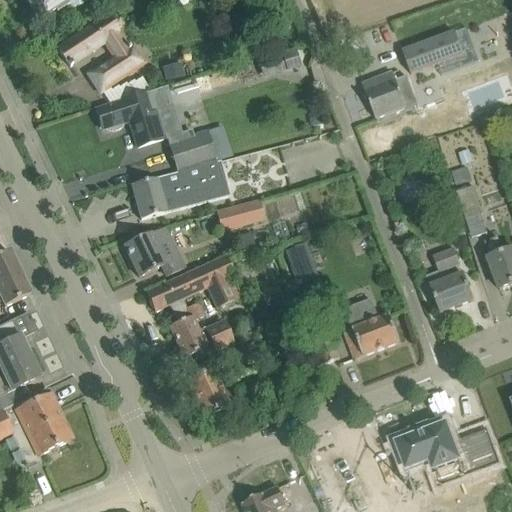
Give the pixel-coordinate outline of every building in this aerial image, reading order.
[(25,0),(39,21),(55,11),(57,13),(69,5),(74,8),(78,8),(83,6),(86,3),(87,0),(25,0)] [(273,16),(277,28),(296,21),(292,10),(273,16)] [(114,59),(88,76),(100,94),(145,65),(133,47),(130,49),(129,48),(128,49),(109,21),(95,28),(94,27),(58,50),(70,69),(72,67),(71,66),(104,45),(114,59)] [(403,53),(411,76),(464,57),(455,34),(403,53)] [(258,62),(264,80),(300,70),(295,51),(258,62)] [(163,69),(166,82),(184,78),(181,64),(163,69)] [(362,86),(376,121),(406,109),(393,74),(362,86)] [(96,112),(102,131),(129,123),(138,149),(157,143),(167,140),(158,113),(174,108),(168,87),(152,93),(141,95),(122,102),(123,103),(96,112)] [(316,114),(311,120),(311,127),(323,127),(323,114),(316,114)] [(207,130),(169,142),(177,175),(216,164),(207,130)] [(469,152),(459,156),(463,167),(473,164),(469,152)] [(132,187),(141,222),(230,199),(221,164),(216,164),(177,175),(170,177),(132,187)] [(475,188),(457,194),(466,222),(484,216),(475,188)] [(259,203),(226,212),(231,231),(264,222),(259,203)] [(449,226),(455,241),(467,237),(460,221),(449,226)] [(124,248),(139,279),(162,268),(167,278),(184,270),(164,230),(160,231),(151,236),(150,235),(142,240),(124,248)] [(488,261),(493,274),(500,292),(511,287),(511,252),(504,255),(498,240),(485,244),(491,260),(488,261)] [(307,244),(285,253),(295,281),(318,273),(307,244)] [(434,259),(439,274),(427,278),(441,315),(474,302),(464,276),(452,281),(448,271),(461,267),(455,251),(434,259)] [(0,299),(4,309),(30,297),(9,254),(0,258),(0,299)] [(177,326),(170,329),(184,361),(193,357),(195,361),(233,344),(224,323),(205,332),(204,330),(197,333),(193,323),(203,318),(197,306),(185,311),(181,302),(207,290),(217,311),(241,300),(232,279),(234,278),(226,259),(146,295),(154,314),(169,307),(177,326)] [(391,318),(380,322),(372,301),(345,312),(353,332),(345,335),(355,362),(401,344),(391,318)] [(20,339),(34,332),(27,317),(29,316),(28,314),(0,328),(0,379),(4,378),(12,393),(8,396),(13,406),(30,398),(25,387),(40,380),(20,339)] [(315,338),(326,367),(340,361),(330,333),(315,338)] [(232,350),(240,372),(256,366),(248,344),(232,350)] [(182,376),(203,420),(229,407),(208,363),(182,376)] [(33,397),(30,398),(13,406),(0,412),(0,441),(11,436),(25,465),(71,442),(56,414),(49,398),(36,404),(33,397)] [(417,441),(400,448),(410,473),(433,464),(436,473),(462,463),(468,460),(475,478),(503,468),(490,434),(462,444),(462,445),(456,448),(449,429),(432,436),(432,434),(417,440),(417,441)] [(243,507),(245,511),(278,511),(287,508),(279,490),(243,507)] [(397,511),(392,490),(354,499),(357,511),(397,511)]
